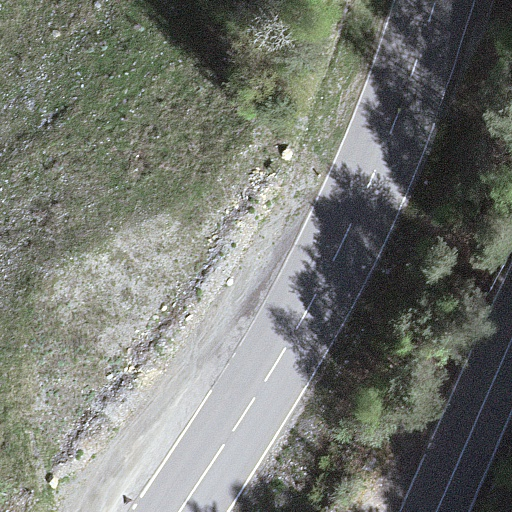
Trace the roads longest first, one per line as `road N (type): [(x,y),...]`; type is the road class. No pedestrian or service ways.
road 1 (tertiary): [(434,0),(369,185),(330,267),(179,511)]
road 2 (tertiary): [(435,511),(511,338)]
